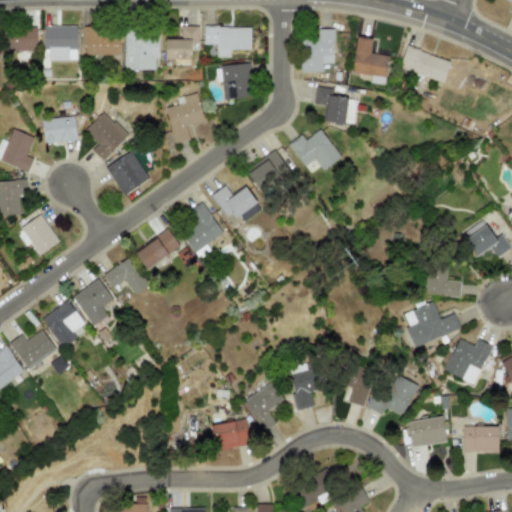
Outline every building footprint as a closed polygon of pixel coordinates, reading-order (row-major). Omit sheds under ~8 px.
[(75,25),(43,26),(44,60),(76,60),(75,25)] [(197,26),(179,26),(179,39),(164,39),(164,59),(173,59),(173,68),(189,68),(189,49),(197,49),(197,26)] [(229,50),(249,49),(249,26),(202,27),(202,44),(215,44),(215,57),(229,57),(229,50)] [(4,51),(36,50),(35,28),(3,30),(4,51)] [(82,55),(118,54),(118,28),(82,28),(82,55)] [(332,63),(333,28),(317,28),(316,38),(301,37),(300,72),(321,72),(321,62),(332,63)] [(154,69),(153,58),(158,58),(157,33),(123,33),(124,70),(154,69)] [(387,55),(368,53),(370,38),(355,35),(349,73),(370,76),(369,82),(383,84),(387,55)] [(449,60),(405,47),(398,68),(442,82),(449,60)] [(221,82),(221,98),(249,97),(248,64),(214,65),(215,82),(221,82)] [(332,88),(315,86),(312,103),(324,105),(322,121),(342,124),(346,97),(331,95),(332,88)] [(203,121),(196,92),(175,97),(177,104),(163,107),(169,134),(162,136),(165,145),(188,140),(184,125),(203,121)] [(97,143),(90,150),(101,161),(126,135),(101,111),(83,130),(97,143)] [(75,140),(73,116),(41,119),(43,134),(47,133),(48,143),(75,140)] [(0,160),(26,172),(32,158),(24,155),(32,137),(11,128),(6,141),(0,138),(0,160)] [(286,144),(302,166),(313,158),(321,170),(339,157),(318,129),(303,139),(300,134),(286,144)] [(122,195),(147,178),(129,151),(104,167),(122,195)] [(245,169),(258,191),(288,172),(275,151),(245,169)] [(0,214),(18,214),(17,195),(26,194),(25,179),(0,180),(0,214)] [(225,217),(233,211),(240,222),(259,209),(243,185),(230,194),(223,185),(209,194),(225,217)] [(221,232),(200,201),(186,211),(194,224),(180,233),(195,254),(205,247),(203,245),(221,232)] [(18,226),(22,232),(17,235),(24,246),(29,242),(36,255),(57,242),(40,214),(18,226)] [(494,238),(481,220),(459,235),(475,257),(488,248),(495,258),(509,248),(499,234),(494,238)] [(145,269),(178,245),(165,228),(133,252),(145,269)] [(102,273),(110,287),(124,279),(132,294),(146,287),(129,257),(102,273)] [(458,297),(459,281),(444,280),(446,262),(430,261),(428,286),(425,286),(425,295),(458,297)] [(90,325),(106,315),(100,307),(111,299),(96,278),(70,296),(90,325)] [(40,319),(60,346),(85,328),(65,300),(40,319)] [(438,319),(431,302),(400,314),(413,346),(458,328),(452,313),(438,319)] [(54,349),(40,329),(25,340),(20,334),(8,343),(26,369),(54,349)] [(473,345),(456,338),(442,370),(472,384),(489,345),(475,339),(473,345)] [(0,347),(0,386),(22,371),(3,345),(0,347)] [(511,379),(511,349),(495,359),(508,382),(511,379)] [(323,389),(319,368),(287,374),(294,410),(311,407),(309,391),(323,389)] [(362,405),(369,371),(350,368),(345,392),(348,392),(346,402),(362,405)] [(400,416),(416,385),(390,372),(384,385),(377,381),(364,407),(380,414),(383,407),(400,416)] [(274,424),(266,411),(282,400),(270,382),(241,401),(262,432),(274,424)] [(511,408),(503,408),(504,441),(511,440),(511,408)] [(444,443),(442,418),(407,420),(409,445),(444,443)] [(209,424),(213,448),(247,444),(244,419),(209,424)] [(497,426),(461,426),(461,452),(496,452),(497,426)] [(346,477),(336,462),(293,491),(302,505),(346,477)] [(367,501),(359,486),(333,500),(337,509),(331,511),(360,511),(358,507),(367,501)] [(290,511),(290,510),(278,510),(278,511),(270,511),(270,503),(254,504),(254,511),(290,511)]
